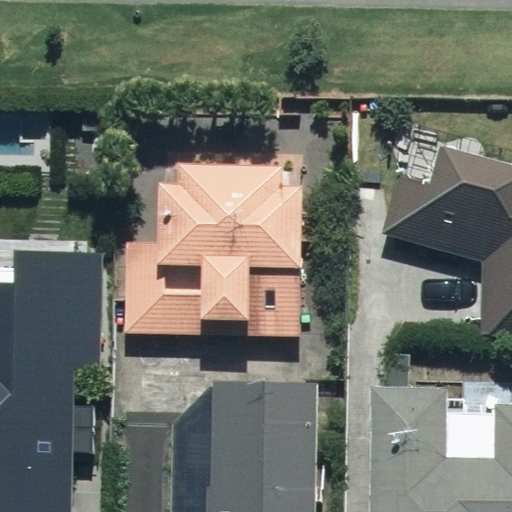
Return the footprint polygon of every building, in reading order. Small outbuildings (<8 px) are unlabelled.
[(52,118),(0,116),(0,173),(50,175),(52,118)] [(511,175),(415,146),(388,236),(491,267),(488,336),(511,336),(511,175)] [(140,247),(136,341),(309,348),(316,174),(163,168),(159,248),(140,247)] [(0,511),(76,511),(81,379),(104,380),(108,265),(0,261),(0,511)] [(460,392),(381,389),(376,511),(511,511),(511,410),(460,408),(460,392)] [(326,511),(332,398),(185,390),(178,511),(326,511)]
